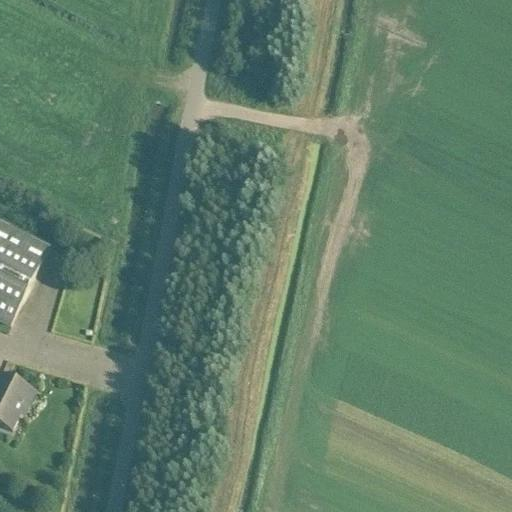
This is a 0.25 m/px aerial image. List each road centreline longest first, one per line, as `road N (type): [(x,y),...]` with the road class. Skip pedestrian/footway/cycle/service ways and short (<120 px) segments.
road 1 (unclassified): [(103,511),(206,0)]
road 2 (unknown): [(132,370),(0,335)]
